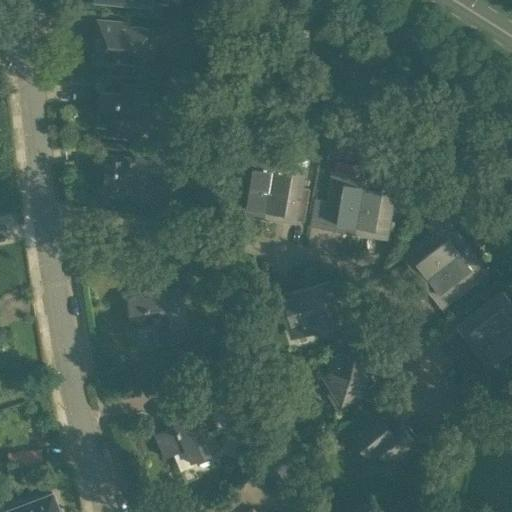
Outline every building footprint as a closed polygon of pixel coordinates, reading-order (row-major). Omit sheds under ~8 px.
[(100,43),(98,63),(113,65),(114,61),(144,64),(147,28),(130,26),(130,22),(98,19),(95,42),(100,43)] [(152,87),(135,85),(134,95),(101,92),(98,124),(108,125),(107,135),(132,137),(133,127),(148,128),(152,87)] [(265,211),(273,161),(241,155),(231,212),(246,215),(247,208),(265,211)] [(166,174),(167,162),(108,157),(105,189),(132,191),(131,199),(148,200),(150,173),(166,174)] [(273,161),(265,211),(283,214),(282,221),(297,224),(306,166),(273,161)] [(356,226),(364,177),(332,171),(322,228),(336,231),(338,223),(356,226)] [(397,182),(364,177),(356,226),(374,229),(373,237),(387,239),(397,182)] [(424,225),(431,234),(401,257),(410,267),(416,263),(427,278),(467,247),(448,222),(451,219),(444,209),(424,225)] [(487,272),(467,247),(427,278),(439,292),(433,297),(442,308),(487,272)] [(511,266),(505,258),(495,266),(502,275),(511,267),(511,266)] [(225,261),(214,261),(213,277),(225,276),(225,261)] [(339,321),(327,285),(284,299),(292,322),(300,320),(304,332),(339,321)] [(128,298),(134,327),(154,324),(158,343),(187,338),(183,318),(185,318),(180,288),(128,298)] [(481,347),(511,323),(511,304),(502,291),(455,326),(464,337),(470,333),(481,347)] [(511,365),(511,323),(481,347),(493,362),(487,367),(496,378),(511,365)] [(361,378),(371,372),(356,347),(329,363),(333,370),(325,375),(334,389),(331,391),(340,407),(357,397),(355,395),(367,388),(361,378)] [(216,451),(198,407),(197,408),(194,399),(182,404),(185,412),(173,418),(175,424),(154,433),(164,457),(173,454),(181,472),(194,466),(192,461),(216,451)] [(414,442),(396,421),(384,431),(374,418),(352,435),(370,457),(382,447),(392,459),(414,442)] [(42,450),(17,452),(20,472),(44,470),(42,450)] [(292,476),(286,466),(270,477),(276,487),(292,476)] [(59,511),(52,493),(38,498),(37,493),(36,493),(6,504),(8,511),(59,511)]
